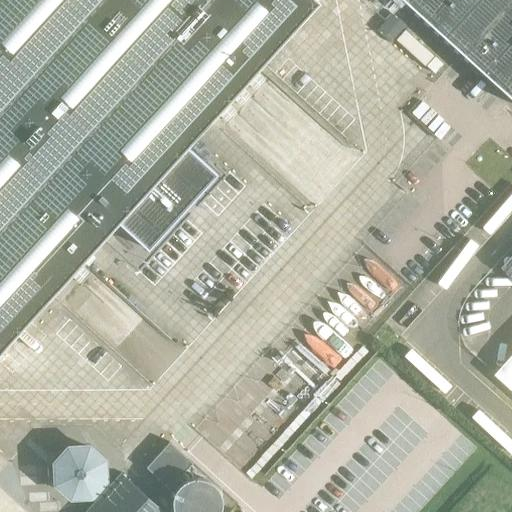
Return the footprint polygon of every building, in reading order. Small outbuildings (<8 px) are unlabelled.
[(0,0),(0,350),(122,218),(142,232),(177,197),(158,178),(318,2),(315,0),(0,0)] [(511,0),(405,0),(511,99),(511,0)] [(466,75),(456,86),(485,114),(496,103),(466,75)] [(65,452),(57,462),(56,464),(55,470),(56,476),(57,481),(60,485),(64,489),(70,493),(76,495),(81,495),(86,494),(91,491),(95,489),(98,485),(101,481),(102,475),(102,470),(101,464),(98,459),(96,455),(92,452),(86,449),(80,448),(73,449),(68,450),(65,452)] [(88,511),(164,511),(123,475),(88,511)]
